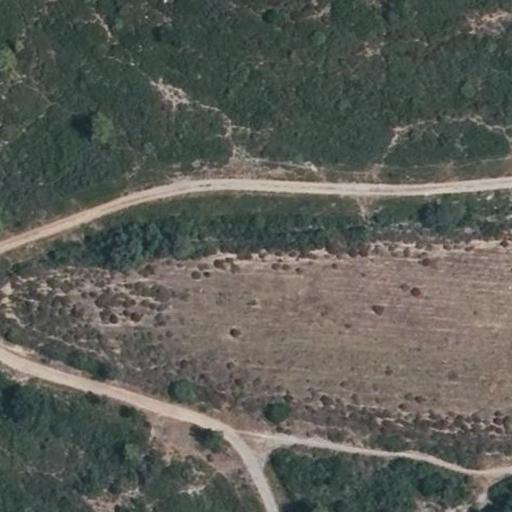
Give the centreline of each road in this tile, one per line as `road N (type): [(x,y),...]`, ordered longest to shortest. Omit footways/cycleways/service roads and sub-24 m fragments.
road 1 (track): [(0,254),(126,204),(200,187),(511,187)]
road 2 (track): [(273,511),(241,450),(215,431),(0,356)]
